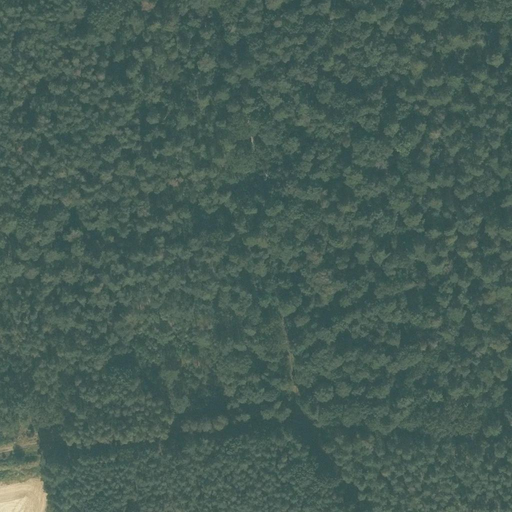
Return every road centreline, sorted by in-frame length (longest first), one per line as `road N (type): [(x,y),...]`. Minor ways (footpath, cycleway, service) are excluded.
road 1 (track): [(294,415),(238,90)]
road 2 (track): [(294,415),(0,454)]
road 3 (track): [(511,432),(294,415)]
